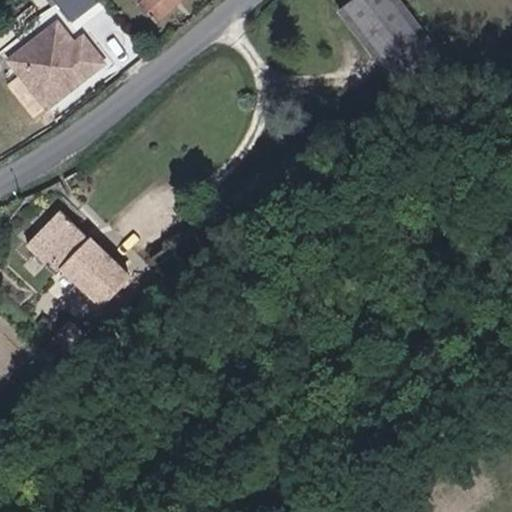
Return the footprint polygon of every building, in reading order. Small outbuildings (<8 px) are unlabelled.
[(96,0),(57,0),(75,23),(100,5),(96,0)] [(160,19),(178,0),(143,0),(142,1),(160,19)] [(447,59),(406,0),(356,0),(344,8),(399,90),(447,59)] [(0,72),(35,115),(90,69),(70,45),(61,52),(38,25),(0,55),(0,72)] [(69,209),(39,235),(101,307),(135,277),(98,235),(94,238),(69,209)] [(69,320),(53,336),(72,355),(88,340),(69,320)]
